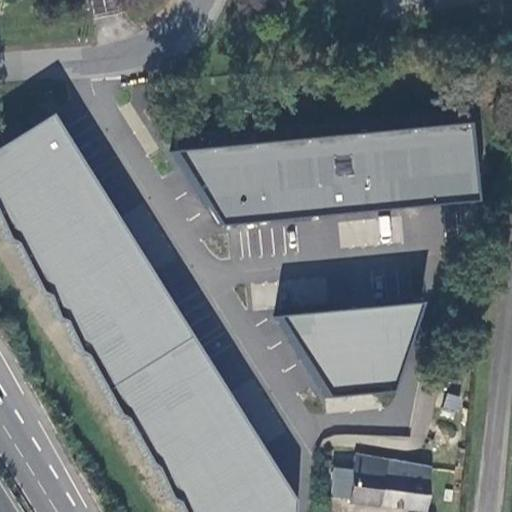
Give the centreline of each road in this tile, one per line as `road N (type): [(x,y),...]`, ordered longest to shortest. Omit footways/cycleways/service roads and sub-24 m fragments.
road 1 (unclassified): [(511,305),(491,511)]
road 2 (trunk): [(75,511),(0,368)]
road 3 (unclassified): [(89,59),(175,32),(199,0)]
